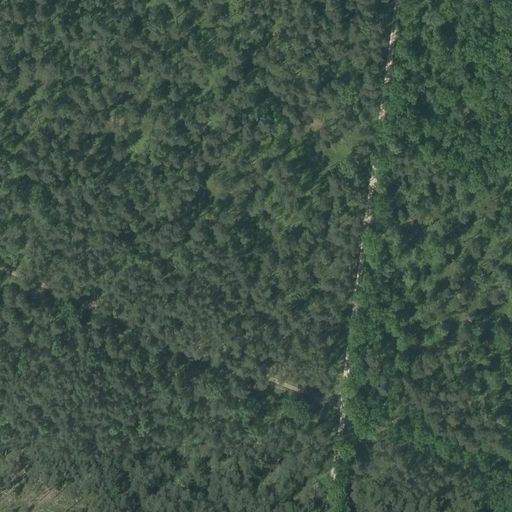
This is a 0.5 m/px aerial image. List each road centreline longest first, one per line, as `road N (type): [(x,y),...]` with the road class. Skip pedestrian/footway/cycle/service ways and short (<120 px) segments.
road 1 (track): [(338,404),(396,0)]
road 2 (track): [(338,404),(0,270)]
